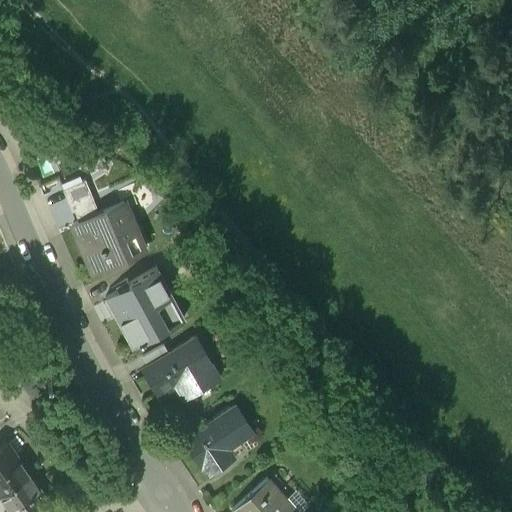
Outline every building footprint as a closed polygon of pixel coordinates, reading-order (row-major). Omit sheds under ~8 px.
[(78,219),(98,211),(84,177),(62,187),(71,209),(73,208),(78,219)] [(143,248),(123,200),(98,211),(78,219),(71,222),(92,270),(143,248)] [(100,293),(129,347),(135,344),(138,344),(143,341),(144,339),(182,319),(155,268),(126,283),(124,280),(100,293)] [(218,375),(195,336),(168,352),(147,365),(142,367),(158,393),(176,383),(184,396),(218,375)] [(141,354),(147,365),(168,352),(162,343),(141,354)] [(21,381),(41,400),(50,391),(31,371),(21,381)] [(250,431),(234,406),(183,438),(206,473),(230,457),(225,448),(250,431)] [(0,444),(0,489),(0,490),(28,471),(6,440),(0,444)] [(48,502),(28,471),(0,490),(0,492),(11,508),(4,511),(33,511),(34,511),(48,502)] [(284,498),(265,476),(229,507),(233,511),(298,511),(310,502),(297,487),(284,498)]
